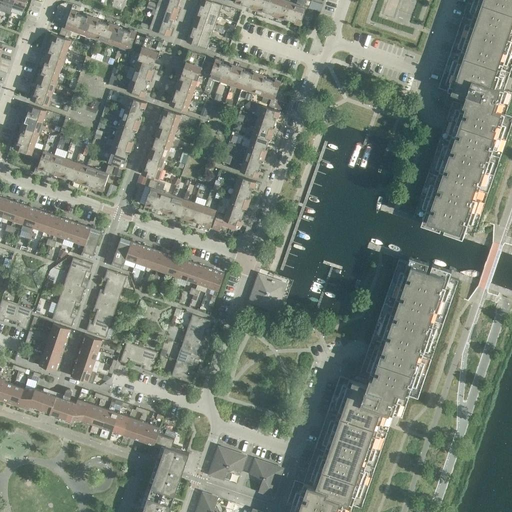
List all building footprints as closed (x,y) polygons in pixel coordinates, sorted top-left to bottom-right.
[(27,0),(14,0),(12,7),(24,11),(27,0)] [(179,3),(170,0),(158,0),(157,6),(155,5),(154,3),(149,1),(148,4),(177,14),(179,7),(178,6),(179,3)] [(222,5),(207,0),(200,0),(199,6),(200,6),(199,10),(218,16),(221,7),(223,8),(224,10),(229,11),(230,7),(222,4),(222,5)] [(259,0),(247,0),(246,5),(249,6),(249,7),(256,10),(259,0)] [(271,0),(259,0),(256,10),(264,12),(264,11),(267,12),(271,0)] [(283,0),(271,0),(267,12),(270,13),(270,14),(278,17),(283,0)] [(295,3),(285,0),(283,0),(278,17),(286,20),(286,18),(289,19),(295,3)] [(296,4),(295,3),(289,19),(292,20),(292,22),(300,25),(306,7),(309,8),(311,0),(310,0),(304,0),(303,6),(296,4)] [(511,0),(467,0),(459,26),(456,35),(454,40),(453,45),(450,54),(440,81),(438,87),(455,93),(443,129),(413,215),(422,218),(421,221),(421,224),(440,230),(442,225),(445,226),(443,232),(463,238),(463,236),(464,232),(473,236),(475,232),(511,122),(511,115),(506,113),(511,94),(511,91),(504,89),(509,77),(511,66),(511,0)] [(177,14),(148,4),(147,8),(152,9),(154,9),(156,9),(153,18),(171,24),(173,21),(174,21),(177,14)] [(68,28),(76,31),(82,15),(79,14),(79,12),(71,10),(65,27),(62,26),(59,34),(65,36),(68,28)] [(218,16),(199,10),(198,13),(196,12),(194,20),(223,30),(223,29),(224,26),(219,24),(217,25),(215,24),(218,16)] [(85,16),(82,15),(76,31),(83,33),(83,35),(86,37),(93,17),(85,14),(85,16)] [(101,20),(93,17),(86,37),(90,38),(90,36),(98,38),(103,22),(100,21),(101,20)] [(171,24),(153,18),(150,27),(148,26),(147,24),(142,22),(140,26),(149,29),(169,36),(172,28),(170,28),(171,24)] [(223,30),(194,20),(191,27),(193,28),(192,31),(211,38),(214,29),(215,29),(216,31),(222,33),(223,30)] [(106,23),(103,22),(98,38),(105,41),(104,43),(108,44),(114,24),(107,22),(106,23)] [(122,27),(114,24),(108,44),(111,45),(112,43),(119,46),(125,30),(122,28),(122,27)] [(128,31),(125,30),(119,46),(127,48),(126,50),(130,51),(136,32),(128,29),(128,31)] [(211,38),(192,31),(191,35),(189,34),(186,42),(207,49),(215,52),(217,48),(211,46),(209,47),(208,46),(211,38)] [(226,31),(224,37),(231,40),(233,33),(226,31)] [(52,42),(51,45),(67,51),(69,44),(71,44),(72,40),(53,34),(50,42),(52,42)] [(144,40),(137,38),(134,44),(142,47),(138,57),(154,62),(156,59),(157,59),(163,41),(146,35),(144,40)] [(67,51),(51,45),(50,49),(48,48),(45,56),(65,62),(66,59),(64,58),(67,51)] [(133,51),(139,53),(141,47),(135,45),(133,51)] [(206,55),(188,49),(182,68),(183,68),(182,72),(198,77),(202,67),(209,69),(212,63),(204,61),(206,55)] [(102,61),(104,55),(93,51),(91,57),(102,61)] [(65,62),(45,56),(43,63),(44,64),(43,67),(59,73),(62,65),(64,66),(65,62)] [(154,62),(138,57),(135,68),(152,74),(155,66),(153,66),(154,62)] [(223,61),(215,59),(213,64),(208,78),(212,80),(213,78),(220,80),(226,64),(223,63),(223,61)] [(229,65),(226,64),(220,80),(228,83),(227,85),(230,86),(237,66),(229,63),(229,65)] [(245,69),(237,66),(230,86),(234,87),(234,85),(241,87),(247,71),(244,70),(245,69)] [(59,73),(43,67),(42,70),(41,70),(38,77),(58,84),(59,80),(57,80),(59,73)] [(152,74),(135,68),(131,79),(147,84),(148,81),(150,82),(152,74)] [(250,72),(247,71),(241,87),(249,90),(248,92),(252,93),(258,73),(250,71),(250,72)] [(198,77),(182,72),(181,75),(179,75),(177,82),(194,88),(198,77)] [(266,76),(258,73),(252,93),(255,94),(256,92),(263,95),(269,79),(266,78),(266,76)] [(58,84),(38,77),(35,85),(37,86),(36,89),(52,94),(55,87),(57,87),(58,84)] [(271,80),(269,79),(263,95),(271,98),(269,105),(275,107),(277,99),(275,98),(281,81),(272,78),(271,80)] [(147,84),(131,79),(127,90),(145,96),(147,88),(146,87),(147,84)] [(194,88),(177,82),(174,90),(176,91),(175,94),(191,99),(194,88)] [(52,94),(36,89),(35,92),(33,91),(31,99),(50,106),(51,102),(50,101),(52,94)] [(191,99),(175,94),(174,97),(172,96),(169,104),(187,110),(191,99)] [(147,102),(129,96),(125,108),(142,113),(143,110),(144,111),(147,102)] [(283,101),(277,99),(275,107),(281,109),(283,101)] [(49,111),(29,104),(26,112),(28,113),(27,116),(43,121),(45,114),(47,115),(49,111)] [(114,108),(106,105),(103,112),(112,115),(114,108)] [(262,105),(259,116),(275,122),(276,119),(277,119),(280,111),(262,105)] [(142,113),(125,108),(122,118),(139,124),(142,116),(141,116),(142,113)] [(164,108),(161,116),(162,117),(161,120),(178,125),(182,114),(164,108)] [(43,121),(27,116),(26,119),(24,118),(22,126),(41,133),(42,129),(40,129),(43,121)] [(275,122),(259,116),(255,127),(272,133),(275,125),(274,125),(275,122)] [(139,124),(122,118),(118,129),(134,135),(135,132),(137,132),(139,124)] [(178,125),(161,120),(160,123),(159,122),(156,130),(174,136),(178,125)] [(234,129),(240,131),(242,125),(236,123),(234,129)] [(41,133),(22,126),(19,134),(20,134),(19,137),(35,143),(38,135),(40,136),(41,133)] [(272,133),(255,127),(251,138),(267,143),(268,140),(270,141),(272,133)] [(134,135),(118,129),(114,140),(132,146),(135,138),(133,138),(134,135)] [(174,136),(156,130),(154,138),(155,138),(154,141),(170,147),(174,136)] [(35,143),(19,137),(18,140),(17,140),(14,148),(31,154),(30,157),(38,160),(40,153),(38,153),(33,151),(34,147),(35,143)] [(267,143),(251,138),(247,149),(265,155),(268,147),(266,146),(267,143)] [(132,146),(114,140),(111,151),(127,156),(128,153),(129,154),(132,146)] [(170,147),(154,141),(153,144),(152,144),(149,152),(167,158),(170,147)] [(82,143),(79,153),(86,156),(90,146),(82,143)] [(229,143),(227,150),(234,153),(236,145),(229,143)] [(265,155),(247,149),(244,159),(260,165),(261,162),(262,162),(265,155)] [(43,151),(37,168),(45,171),(46,169),(49,170),(54,155),(43,151)] [(127,156),(111,151),(107,162),(124,168),(127,160),(126,159),(127,156)] [(167,158),(149,152),(146,159),(148,160),(147,163),(163,168),(167,158)] [(65,158),(54,155),(49,170),(52,171),(51,173),(59,176),(65,158)] [(222,163),(229,165),(232,157),(225,155),(222,163)] [(76,162),(65,158),(59,176),(67,178),(67,177),(70,178),(76,162)] [(260,165),(244,159),(240,171),(257,177),(260,168),(259,168),(260,165)] [(87,166),(76,162),(70,178),(73,179),(73,180),(81,183),(87,166)] [(163,168),(147,163),(146,166),(144,165),(141,174),(159,180),(163,168)] [(105,172),(97,169),(92,185),(95,186),(95,188),(103,191),(109,173),(112,174),(114,166),(108,164),(105,172)] [(97,169),(87,166),(81,183),(89,186),(89,184),(92,185),(97,169)] [(115,167),(112,175),(120,178),(123,170),(115,167)] [(140,175),(137,183),(145,186),(148,178),(140,175)] [(256,182),(238,176),(235,187),(251,192),(252,189),(253,190),(256,182)] [(153,206),(156,207),(162,191),(154,188),(157,181),(150,179),(148,187),(151,188),(145,205),(153,208),(153,206)] [(116,197),(119,189),(113,186),(108,199),(110,200),(116,197)] [(251,192),(235,187),(231,197),(248,203),(251,195),(250,195),(251,192)] [(173,195),(162,191),(156,207),(159,208),(159,210),(167,212),(173,195)] [(183,198),(173,195),(167,212),(174,215),(175,214),(178,215),(183,198)] [(8,199),(0,196),(0,215),(3,216),(8,199)] [(248,203),(231,197),(227,208),(243,214),(245,211),(246,211),(248,203)] [(187,200),(183,198),(178,215),(181,216),(180,217),(188,220),(194,202),(187,200)] [(19,203),(8,199),(3,216),(13,220),(19,203)] [(205,206),(194,202),(188,220),(196,223),(197,221),(200,222),(205,206)] [(29,206),(19,203),(13,220),(23,223),(29,206)] [(39,210),(29,206),(23,223),(33,227),(39,210)] [(216,210),(205,206),(200,222),(202,223),(202,225),(210,227),(216,210)] [(243,214),(227,208),(225,216),(217,214),(215,220),(223,222),(223,220),(241,226),(244,217),(242,217),(243,214)] [(50,213),(39,210),(33,227),(44,230),(50,213)] [(60,217),(50,213),(44,230),(54,234),(60,217)] [(70,220),(60,217),(54,234),(64,237),(70,220)] [(80,224),(70,220),(64,237),(75,241),(80,224)] [(91,227),(80,224),(75,241),(85,244),(91,227)] [(91,227),(85,244),(81,255),(92,259),(96,248),(102,231),(91,227)] [(121,237),(115,254),(111,265),(122,269),(126,258),(132,241),(121,237)] [(142,245),(132,241),(126,258),(136,262),(142,245)] [(152,248),(142,245),(136,262),(147,265),(152,248)] [(58,255),(61,256),(62,257),(69,252),(65,250),(61,248),(58,255)] [(163,252),(152,248),(147,265),(157,269),(163,252)] [(173,255),(163,252),(157,269),(167,272),(173,255)] [(183,259),(173,255),(167,272),(177,276),(183,259)] [(409,259),(408,262),(399,259),(369,345),(367,350),(365,356),(357,381),(340,375),(325,418),(323,423),(321,428),(307,470),(303,482),(295,479),(291,489),(300,492),(296,504),(292,503),(289,511),(350,511),(353,504),(362,507),(389,427),(393,414),(402,417),(409,396),(418,398),(459,279),(449,276),(451,273),(451,271),(432,264),(430,269),(427,268),(429,263),(410,256),(409,259)] [(93,264),(73,257),(68,273),(84,278),(87,271),(90,272),(93,264)] [(9,268),(11,260),(5,258),(3,266),(9,268)] [(193,262),(183,259),(177,276),(188,279),(193,262)] [(204,266),(193,262),(188,279),(198,283),(204,266)] [(214,269),(204,266),(198,283),(208,286),(214,269)] [(107,269),(105,277),(108,278),(105,285),(122,291),(127,275),(107,269)] [(224,273),(214,269),(208,286),(218,290),(224,273)] [(84,278),(68,273),(63,288),(82,295),(85,287),(82,285),(84,278)] [(287,283),(258,273),(248,301),(268,308),(280,303),(287,283)] [(122,291),(105,285),(103,293),(100,291),(97,300),(117,306),(122,291)] [(82,295),(63,288),(57,304),(74,309),(76,302),(80,303),(82,295)] [(18,304),(2,298),(0,304),(0,319),(4,321),(5,318),(12,320),(18,304)] [(117,306),(97,300),(94,308),(97,309),(95,316),(111,322),(117,306)] [(33,309),(18,304),(12,320),(19,323),(18,326),(27,329),(33,309)] [(74,309),(57,304),(52,319),(72,326),(75,317),(71,316),(74,309)] [(212,320),(192,314),(187,329),(203,335),(206,328),(209,329),(212,320)] [(111,322),(95,316),(92,323),(89,322),(86,331),(106,337),(111,322)] [(71,329),(54,323),(50,333),(67,339),(71,329)] [(203,335),(187,329),(182,345),(201,351),(204,343),(201,342),(203,335)] [(67,339),(50,333),(47,344),(64,349),(67,339)] [(102,339),(85,333),(82,344),(99,350),(102,339)] [(143,347),(127,341),(120,361),(129,364),(130,360),(137,363),(143,347)] [(64,349),(47,344),(43,354),(60,360),(64,349)] [(99,350),(82,344),(78,354),(95,360),(99,350)] [(201,351),(182,345),(177,360),(193,366),(195,358),(199,359),(201,351)] [(158,352),(143,347),(137,363),(144,365),(143,369),(151,372),(158,352)] [(60,360),(43,354),(39,365),(57,370),(60,360)] [(95,360),(78,354),(75,365),(92,371),(95,360)] [(193,366),(177,360),(171,376),(191,382),(194,374),(190,373),(193,366)] [(96,372),(92,371),(75,365),(71,375),(93,383),(96,372)] [(5,379),(4,379),(0,391),(0,398),(8,401),(14,384),(4,381),(5,379)] [(24,388),(14,384),(8,401),(18,405),(24,388)] [(44,387),(43,390),(36,388),(30,405),(45,410),(51,412),(71,419),(77,402),(76,402),(70,400),(72,393),(72,392),(72,391),(72,390),(71,389),(70,389),(69,388),(68,389),(67,389),(66,389),(66,390),(66,391),(64,394),(57,392),(53,390),(44,387)] [(24,388),(18,405),(29,408),(30,405),(36,388),(35,388),(24,388)] [(77,399),(76,402),(77,402),(71,419),(82,420),(88,403),(77,399)] [(99,406),(88,403),(82,420),(93,423),(99,406)] [(109,410),(99,406),(93,423),(103,427),(109,410)] [(119,413),(109,410),(103,427),(113,430),(119,413)] [(129,417),(119,413),(113,430),(124,434),(129,417)] [(140,420),(129,417),(124,434),(134,437),(140,420)] [(150,424),(140,420),(134,437),(144,441),(150,424)] [(160,427),(150,424),(144,441),(154,444),(158,433),(160,427)] [(166,430),(164,434),(173,438),(175,433),(166,430)] [(175,439),(158,433),(154,444),(165,448),(166,445),(172,447),(175,439)] [(166,445),(165,448),(162,455),(159,454),(157,460),(160,461),(158,467),(157,470),(181,478),(181,476),(184,469),(189,453),(172,447),(166,445)] [(228,466),(218,446),(209,474),(224,479),(228,466)] [(247,455),(218,446),(228,466),(242,470),(247,455)] [(255,458),(250,473),(264,478),(283,468),(255,458)] [(299,467),(295,479),(303,482),(307,470),(299,467)] [(274,496),(283,468),(264,478),(259,491),(274,496)] [(181,478),(157,470),(153,481),(150,480),(148,485),(151,486),(148,497),(171,505),(181,478)] [(300,492),(291,489),(287,501),(292,503),(296,504),(300,492)] [(217,497),(203,492),(195,511),(209,511),(213,510),(217,497)] [(169,511),(171,505),(148,497),(144,507),(141,506),(139,511),(141,511),(169,511)]
